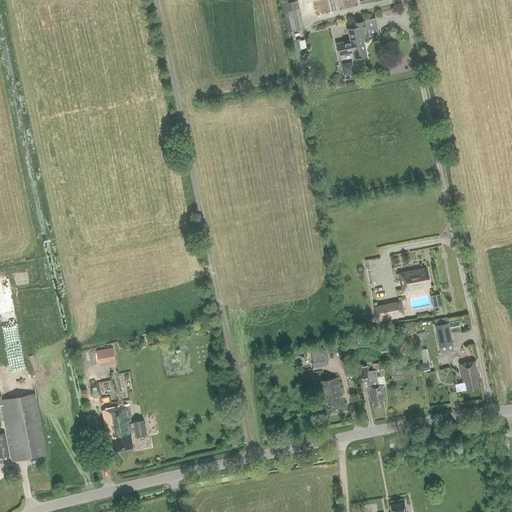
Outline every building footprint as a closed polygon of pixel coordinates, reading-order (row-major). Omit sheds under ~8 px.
[(304,28),(297,0),(281,4),(288,32),(304,28)] [(348,29),(349,35),(350,40),(350,41),(336,44),(339,56),(353,53),(355,59),(366,57),(362,38),(368,37),(365,21),(353,24),(354,28),(348,29)] [(341,63),(343,75),(354,73),(352,61),(341,63)] [(430,286),(426,268),(399,274),(402,292),(430,286)] [(401,301),(374,306),(377,322),(404,316),(401,301)] [(448,322),(434,325),(438,348),(452,345),(448,322)] [(361,343),(360,335),(348,336),(349,344),(361,343)] [(388,349),(381,350),(382,354),(395,351),(394,344),(387,345),(388,349)] [(322,347),(310,349),(314,368),(326,366),(325,360),(327,360),(325,349),(323,350),(322,347)] [(116,364),(113,348),(96,351),(98,363),(109,361),(109,365),(116,364)] [(466,390),(477,388),(475,379),(477,379),(474,361),(459,364),(463,382),(465,381),(466,390)] [(375,368),(376,370),(379,369),(380,375),(384,375),(383,369),(380,369),(380,367),(384,367),(383,362),(372,364),(373,368),(375,368)] [(352,363),(345,364),(347,377),(354,376),(352,363)] [(428,363),(421,364),(422,372),(430,370),(428,363)] [(382,400),(385,400),(382,384),(377,385),(375,370),(368,371),(367,366),(358,367),(360,379),(368,378),(369,387),(368,387),(370,403),(373,402),(373,406),(383,405),(382,400)] [(319,382),(323,402),(329,401),(330,411),(341,408),(339,397),(341,396),(337,378),(319,382)] [(0,400),(1,404),(12,461),(47,455),(35,393),(1,400),(0,399),(0,400)] [(132,447),(130,435),(134,434),(135,438),(147,436),(144,420),(132,422),(132,423),(131,423),(128,406),(101,411),(107,438),(110,438),(113,451),(132,447)] [(0,457),(8,456),(4,433),(0,433),(0,457)] [(405,511),(404,503),(390,506),(390,511),(405,511)]
